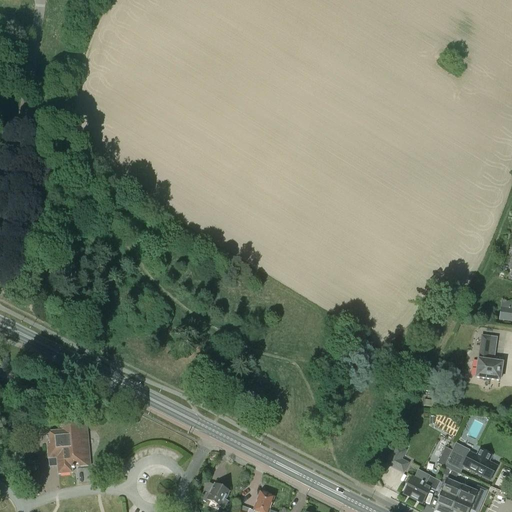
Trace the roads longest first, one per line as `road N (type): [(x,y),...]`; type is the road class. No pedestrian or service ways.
road 1 (primary): [(358,500),(0,319)]
road 2 (primary): [(0,329),(354,506)]
road 3 (unclassified): [(19,508),(12,368)]
